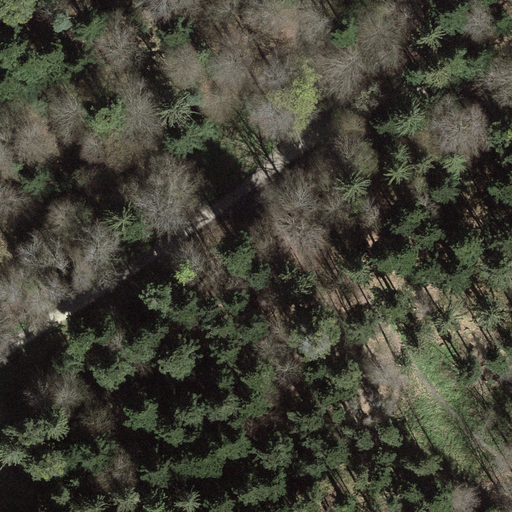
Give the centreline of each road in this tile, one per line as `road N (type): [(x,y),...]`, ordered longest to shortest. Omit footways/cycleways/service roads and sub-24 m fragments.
road 1 (track): [(0,349),(229,194)]
road 2 (track): [(511,79),(419,86),(340,114),(308,138)]
road 3 (track): [(308,138),(307,0)]
